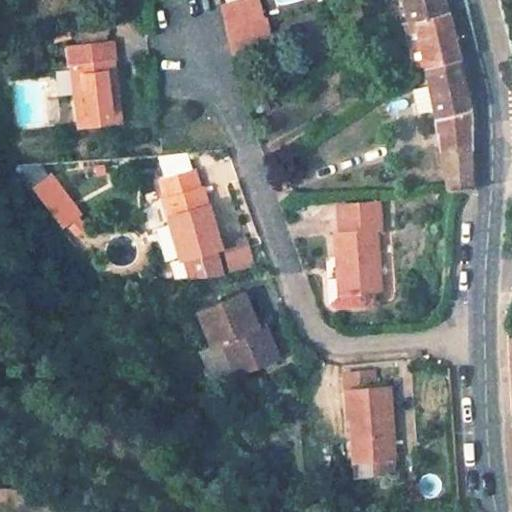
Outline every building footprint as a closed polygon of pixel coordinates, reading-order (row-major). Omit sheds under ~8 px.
[(274,0),(278,10),(305,0),(274,0)] [(458,185),(472,178),(465,109),(437,0),(398,0),(404,27),(413,23),(437,125),(444,190),(452,189),(458,185)] [(225,54),(257,45),(247,11),(216,20),(225,54)] [(78,127),(123,126),(121,24),(95,24),(95,29),(76,29),(78,127)] [(38,161),(20,166),(24,181),(43,176),(38,161)] [(173,263),(178,284),(231,282),(221,249),(227,248),(211,186),(207,186),(199,161),(167,169),(171,181),(166,183),(183,261),(173,263)] [(62,223),(79,209),(50,173),(33,187),(62,223)] [(379,229),(377,205),(340,209),(342,232),(331,234),(336,279),(326,280),(328,302),(334,305),(364,303),(363,291),(379,290),(373,230),(379,229)] [(163,225),(152,228),(161,262),(172,259),(163,225)] [(143,331),(154,323),(134,297),(123,305),(143,331)] [(223,394),(264,385),(257,350),(245,353),(237,312),(198,320),(205,356),(215,353),(223,394)] [(377,386),(331,390),(338,473),(384,469),(377,386)]
